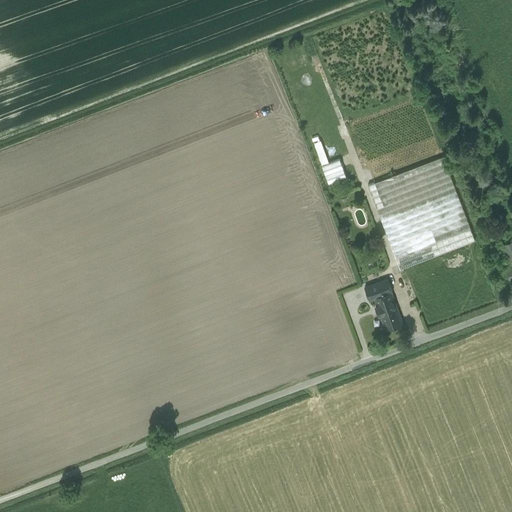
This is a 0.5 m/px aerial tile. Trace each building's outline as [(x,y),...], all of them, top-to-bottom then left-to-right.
[(403,268),(474,240),(442,156),(367,185),(400,269),(403,268)] [(339,159),(322,165),(328,183),(346,177),(339,159)] [(474,240),(403,268),(426,328),(498,301),(474,240)] [(511,241),(502,245),(511,267),(506,269),(510,279),(511,278),(511,241)] [(387,279),(377,283),(382,295),(390,292),(392,291),(387,279)] [(377,283),(364,287),(369,300),(375,298),(382,295),(377,283)] [(382,295),(375,298),(377,305),(375,306),(378,315),(381,314),(386,328),(401,323),(390,292),(382,295)]
